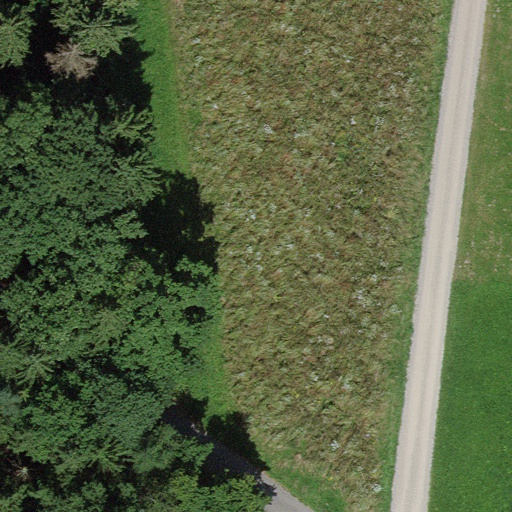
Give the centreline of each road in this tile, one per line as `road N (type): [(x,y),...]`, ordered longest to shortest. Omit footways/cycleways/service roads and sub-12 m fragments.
road 1 (track): [(422,511),(483,0)]
road 2 (unclassified): [(280,511),(0,295)]
